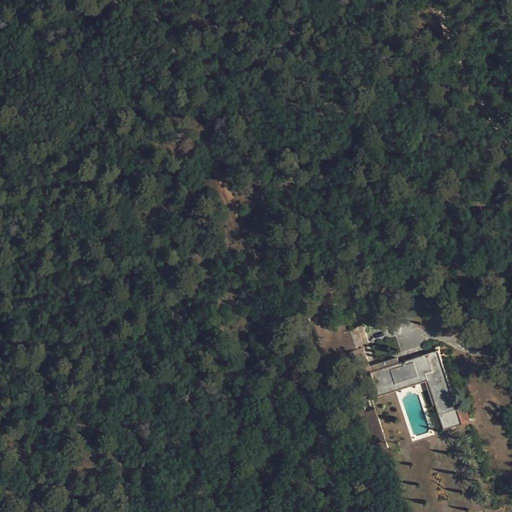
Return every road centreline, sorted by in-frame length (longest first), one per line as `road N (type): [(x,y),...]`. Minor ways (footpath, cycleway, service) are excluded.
road 1 (track): [(327,511),(338,508),(331,453),(205,118),(145,0)]
road 2 (track): [(511,137),(468,89),(440,0)]
